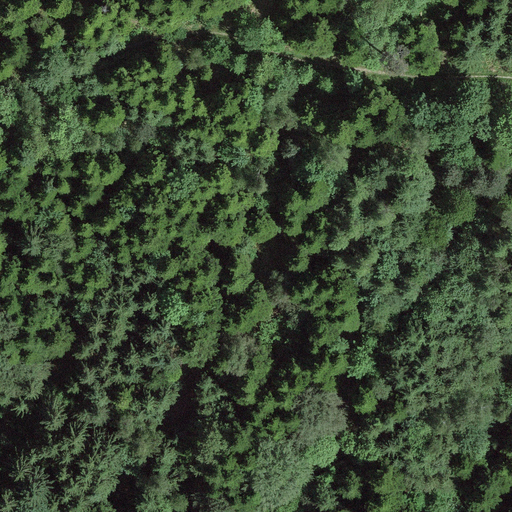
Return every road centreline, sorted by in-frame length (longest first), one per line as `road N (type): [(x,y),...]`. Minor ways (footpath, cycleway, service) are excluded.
road 1 (track): [(511,80),(311,63),(191,29),(0,98)]
road 2 (track): [(274,511),(511,174)]
